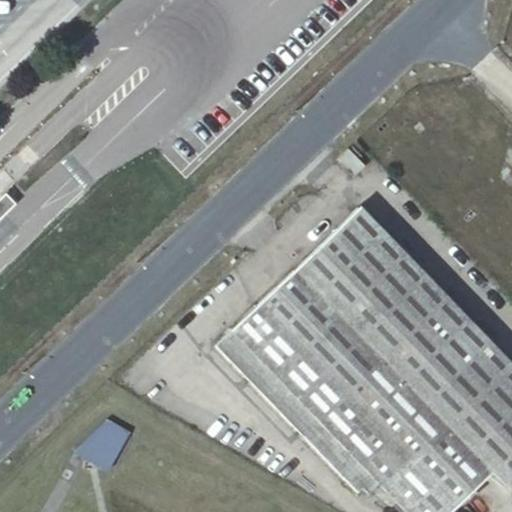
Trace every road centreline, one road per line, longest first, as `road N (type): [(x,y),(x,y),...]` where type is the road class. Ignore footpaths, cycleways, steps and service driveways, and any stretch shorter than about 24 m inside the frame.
road 1 (unclassified): [(452,0),(0,434)]
road 2 (unknown): [(123,315),(288,459),(365,511)]
road 3 (unknown): [(511,322),(321,125)]
